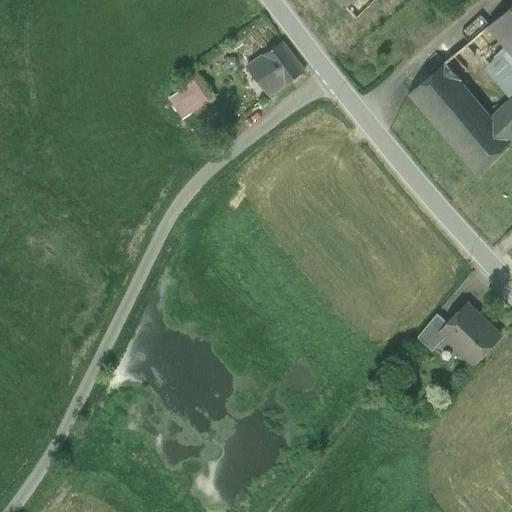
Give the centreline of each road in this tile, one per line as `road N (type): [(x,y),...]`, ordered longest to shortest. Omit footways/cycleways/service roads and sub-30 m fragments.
road 1 (track): [(11,511),(178,204),(326,73)]
road 2 (residential): [(270,0),(511,286)]
